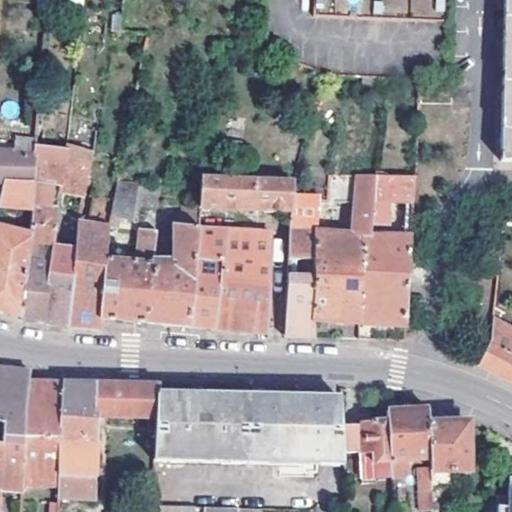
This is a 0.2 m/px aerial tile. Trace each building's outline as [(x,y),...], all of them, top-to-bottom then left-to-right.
[(511,158),(511,17),(504,17),(502,74),(499,158),(511,158)] [(450,81),(445,81),(418,80),(416,97),(450,100),(450,81)] [(37,129),(16,129),(11,153),(0,152),(0,184),(4,185),(35,186),(36,155),(37,129)] [(86,194),(95,148),(67,145),(65,157),(61,192),(86,194)] [(61,192),(65,157),(36,155),(35,186),(34,203),(48,204),(50,191),(61,192)] [(108,223),(110,223),(118,224),(120,215),(138,219),(145,181),(136,180),(137,174),(119,171),(113,200),(108,223)] [(410,176),(379,176),(369,175),(367,202),(365,232),(360,324),(402,327),(413,176),(410,176)] [(199,207),(217,209),(290,216),(291,196),(292,186),(200,179),(198,206),(199,206),(199,207)] [(4,185),(0,204),(0,209),(33,211),(30,234),(0,229),(0,312),(21,321),(31,246),(34,229),(34,203),(35,186),(4,185)] [(319,230),(321,198),(291,196),(290,216),(288,259),(318,261),(319,230)] [(92,199),(87,221),(108,223),(113,200),(92,199)] [(350,201),(348,231),(365,232),(367,202),(350,201)] [(48,204),(34,203),(34,229),(31,246),(43,247),(55,249),(59,218),(59,213),(48,211),(48,204)] [(175,259),(154,259),(146,323),(167,325),(190,327),(194,277),(196,260),(198,227),(199,207),(199,206),(198,206),(183,204),(180,224),(175,224),(175,259)] [(217,209),(199,207),(198,227),(216,228),(217,209)] [(55,249),(53,269),(46,325),(51,325),(70,328),(80,220),(59,218),(55,249)] [(221,218),(220,229),(224,229),(243,231),(244,221),(221,218)] [(106,259),(108,259),(110,223),(108,223),(87,221),(80,220),(70,328),(76,328),(100,329),(102,318),(100,318),(106,259)] [(216,228),(198,227),(196,260),(221,263),(224,229),(220,229),(216,228)] [(220,279),(216,330),(241,332),(269,334),(272,234),(243,231),(224,229),(221,263),(220,279)] [(154,259),(157,232),(140,230),(136,263),(108,259),(106,259),(100,318),(102,318),(108,319),(146,323),(154,259)] [(360,324),(365,232),(348,231),(319,230),(318,261),(317,278),(315,321),(360,324)] [(43,247),(31,246),(21,321),(42,324),(46,325),(53,269),(41,268),(43,247)] [(315,321),(317,278),(288,276),(286,336),(291,336),(314,338),(315,321)] [(220,279),(194,277),(190,327),(196,328),(216,330),(220,279)] [(488,339),(474,364),(495,374),(511,382),(511,330),(490,319),(488,339)] [(23,488),(28,383),(29,373),(0,369),(0,423),(6,423),(6,444),(0,443),(0,511),(2,493),(22,493),(23,488)] [(35,383),(28,383),(23,488),(58,489),(64,384),(35,383)] [(58,489),(58,499),(96,500),(100,419),(157,419),(158,396),(159,386),(72,384),(64,384),(58,489)] [(154,463),(248,464),(248,398),(187,396),(158,396),(157,419),(154,463)] [(248,464),(344,466),(342,428),(340,400),(329,399),(248,398),(248,464)] [(387,411),(388,421),(391,463),(431,463),(428,410),(387,411)] [(428,410),(431,463),(431,473),(432,490),(454,490),(453,472),(471,471),(468,424),(453,423),(448,423),(447,417),(428,410)] [(371,425),(342,428),(344,466),(344,472),(392,470),(391,463),(388,421),(370,423),(371,425)] [(433,511),(432,490),(431,473),(419,473),(420,511),(433,511)] [(511,511),(511,480),(509,481),(507,500),(497,500),(496,511),(511,511)]
